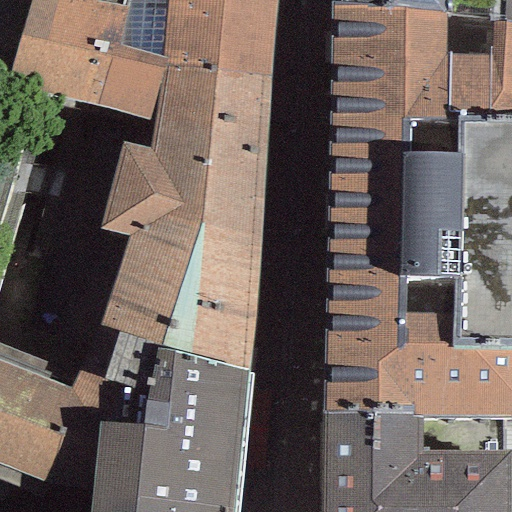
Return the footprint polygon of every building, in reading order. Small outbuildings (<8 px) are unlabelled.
[(168,67),(268,74),(274,0),(123,0),(121,8),(82,0),(28,0),(6,82),(148,121),(164,65),(168,67)] [(511,0),(335,0),(335,6),(511,23),(511,0)] [(511,23),(335,6),(323,412),(419,412),(511,412),(511,23)] [(250,370),(268,74),(168,67),(151,147),(121,142),(99,228),(127,235),(97,324),(120,332),(250,370)] [(234,511),(250,370),(120,332),(103,382),(77,372),(69,390),(0,363),(0,481),(68,505),(70,490),(92,498),(91,511),(234,511)] [(419,412),(323,412),(320,511),(511,511),(511,472),(511,453),(416,452),(419,412)]
